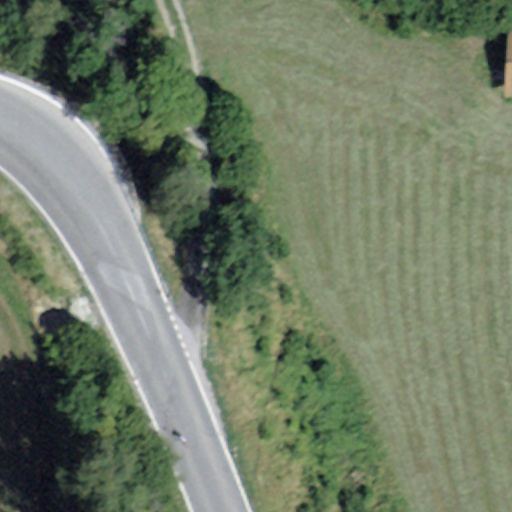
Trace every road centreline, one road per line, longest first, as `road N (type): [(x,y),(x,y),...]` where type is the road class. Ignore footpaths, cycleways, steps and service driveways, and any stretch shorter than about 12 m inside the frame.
road 1 (tertiary): [(219,511),(100,228),(63,167),(0,115)]
road 2 (track): [(173,400),(205,239),(190,81),(168,0)]
